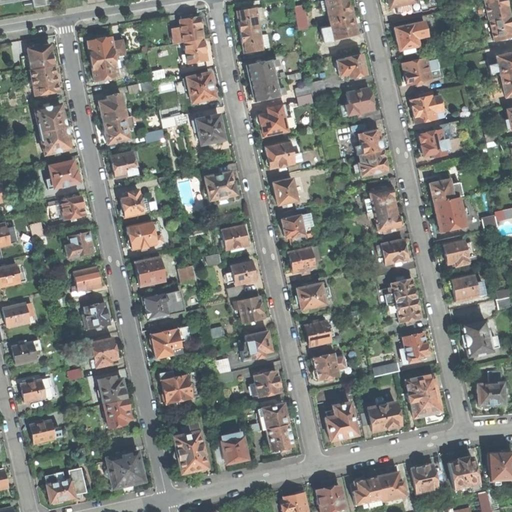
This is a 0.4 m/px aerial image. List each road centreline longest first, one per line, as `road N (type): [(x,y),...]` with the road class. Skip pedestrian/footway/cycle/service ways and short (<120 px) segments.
road 1 (residential): [(62,18),(167,498)]
road 2 (residential): [(214,0),(316,467)]
road 3 (residential): [(368,0),(465,433)]
road 4 (residential): [(316,467),(465,433)]
road 5 (residential): [(167,498),(316,467)]
road 6 (residential): [(30,511),(0,376)]
